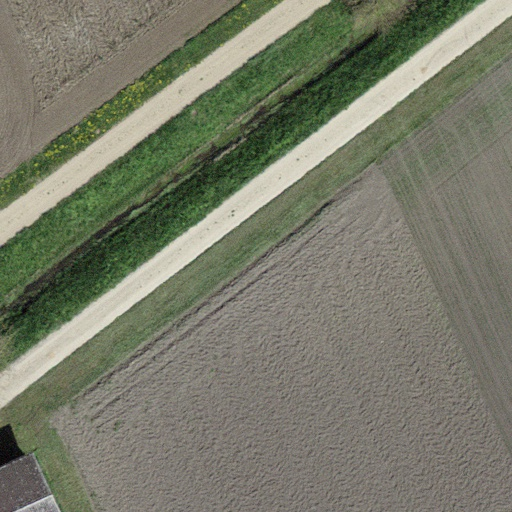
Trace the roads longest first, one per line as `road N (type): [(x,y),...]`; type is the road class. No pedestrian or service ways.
road 1 (track): [(0,393),(511,5)]
road 2 (track): [(323,0),(0,242)]
